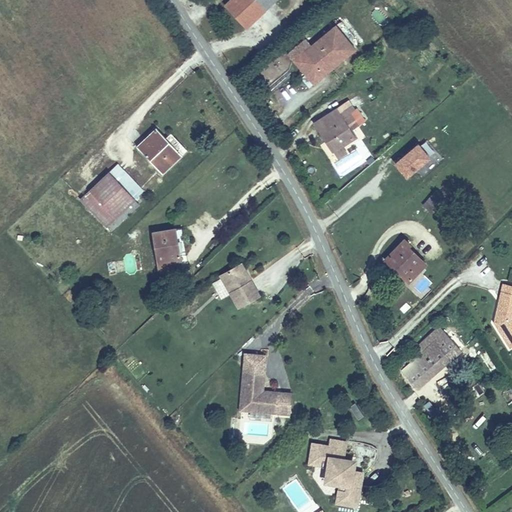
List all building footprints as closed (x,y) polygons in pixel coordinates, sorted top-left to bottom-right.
[(222,0),(246,23),(268,0),(222,0)] [(279,3),(276,0),(268,0),(246,23),(253,29),(279,3)] [(312,40),(333,24),(328,17),(307,34),(312,40)] [(352,47),(333,24),(312,40),(307,34),(289,49),(313,79),(352,47)] [(345,105),(350,114),(354,111),(348,103),(345,105)] [(357,126),(350,114),(345,105),(314,125),(333,155),(343,148),(355,140),(350,131),(357,126)] [(165,135),(155,125),(135,144),(162,173),(187,149),(170,130),(165,135)] [(417,138),(392,161),(405,175),(420,162),(421,163),(431,153),(417,138)] [(347,153),(343,148),(333,155),(337,159),(347,153)] [(118,165),(110,173),(139,204),(147,196),(118,165)] [(91,191),(82,199),(111,230),(139,204),(110,173),(91,190),(91,191)] [(431,208),(446,192),(440,186),(425,203),(431,208)] [(143,209),(139,204),(111,230),(115,235),(143,209)] [(152,228),(159,265),(179,261),(172,224),(152,228)] [(406,245),(407,243),(403,239),(384,261),(408,280),(424,262),(406,245)] [(240,262),(237,264),(246,281),(249,279),(240,262)] [(237,264),(220,273),(236,304),(256,293),(249,279),(246,281),(237,264)] [(511,343),(511,285),(502,283),(493,322),(509,346),(511,343)] [(415,394),(460,353),(438,331),(414,352),(418,359),(400,376),(415,394)] [(382,358),(393,347),(385,339),(374,350),(382,358)] [(254,401),(253,409),(278,412),(280,392),(265,390),(262,390),(263,386),(266,386),(267,374),(247,372),(245,400),(254,401)] [(428,399),(422,405),(430,414),(437,409),(428,399)] [(254,401),(245,400),(244,409),(253,409),(254,401)] [(356,418),(362,414),(354,401),(348,405),(356,418)] [(344,439),(331,436),(329,444),(343,447),(344,439)] [(318,442),(311,440),(307,460),(325,463),(326,457),(315,455),(318,442)] [(329,444),(318,442),(315,455),(326,457),(325,463),(324,470),(331,481),(336,481),(344,483),(340,501),(353,504),(360,470),(351,468),(352,464),(347,458),(341,456),(343,447),(329,444)] [(344,483),(336,481),(332,500),(340,501),(344,483)]
